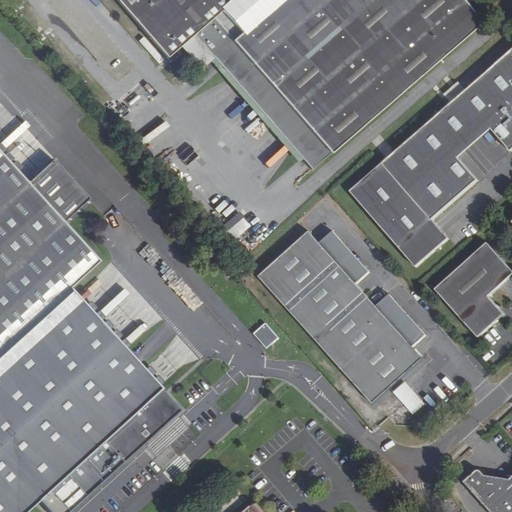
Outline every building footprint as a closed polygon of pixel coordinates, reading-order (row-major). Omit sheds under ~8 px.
[(204,46),(255,0),(118,0),(170,57),(194,35),(204,46)] [(255,0),(204,46),(216,60),(234,43),(243,53),(322,143),(330,152),(479,23),(472,15),(460,2),(462,0),(255,0)] [(511,149),(511,52),(352,192),(416,268),(450,239),(432,218),(477,180),(459,159),(492,131),(510,151),(511,149)] [(0,511),(23,511),(34,504),(41,511),(76,511),(186,413),(72,287),(99,263),(62,222),(87,199),(18,123),(0,139),(0,511)] [(310,234),(260,277),(372,402),(422,359),(411,347),(424,336),(389,296),(377,307),(356,283),(369,272),(334,232),(319,245),(310,234)] [(511,277),(511,275),(487,246),(436,291),(478,338),(503,316),(487,298),(511,277)] [(282,341),(272,328),(267,332),(269,334),(263,339),(270,347),(276,342),(278,344),(282,341)] [(416,414),(428,404),(407,381),(395,392),(416,414)] [(492,511),(511,511),(511,480),(484,476),(480,471),(466,483),(492,511)]
